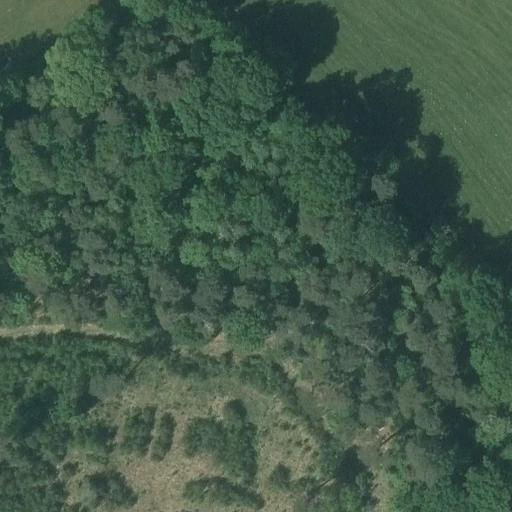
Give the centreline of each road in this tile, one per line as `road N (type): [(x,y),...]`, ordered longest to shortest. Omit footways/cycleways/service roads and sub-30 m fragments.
road 1 (track): [(339,511),(352,454),(334,423),(166,302),(0,314)]
road 2 (track): [(105,0),(71,34),(0,78)]
